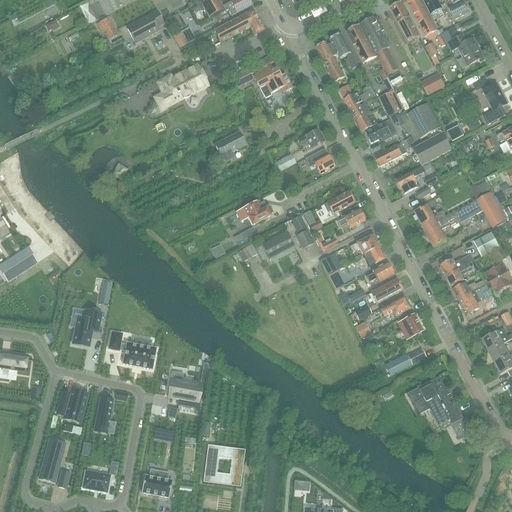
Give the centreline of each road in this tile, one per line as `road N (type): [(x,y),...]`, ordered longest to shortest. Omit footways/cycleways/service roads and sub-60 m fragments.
road 1 (residential): [(505,443),(287,24)]
road 2 (residential): [(56,372),(25,495),(57,510),(79,500),(96,505)]
road 3 (residential): [(119,505),(140,396),(56,372)]
